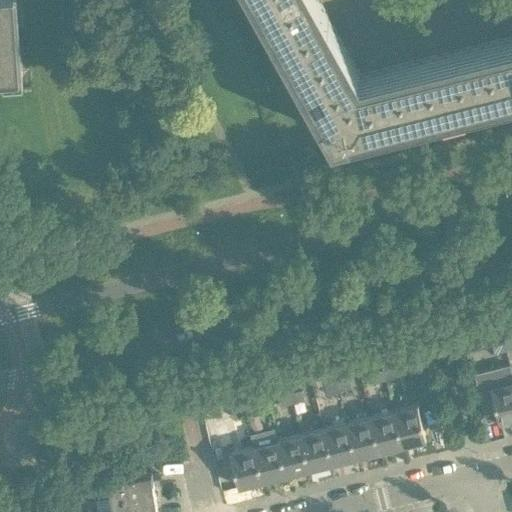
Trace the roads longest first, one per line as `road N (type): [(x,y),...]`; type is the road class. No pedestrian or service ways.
road 1 (secondary): [(511,190),(0,317)]
road 2 (secondary): [(0,380),(511,253)]
road 3 (residential): [(477,475),(325,511)]
